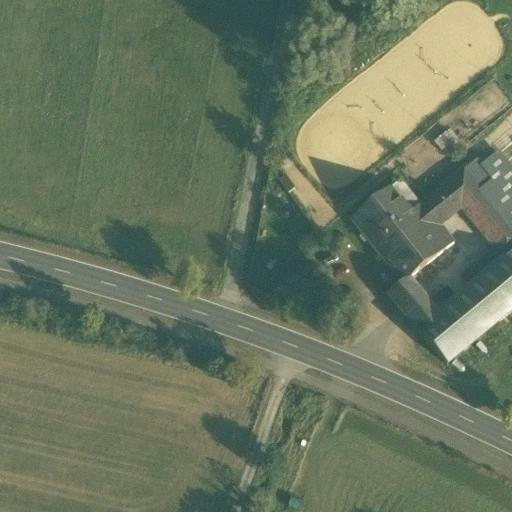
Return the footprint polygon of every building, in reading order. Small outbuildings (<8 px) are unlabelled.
[(434,145),(440,154),(457,142),(451,132),(434,145)] [(462,281),(469,291),(505,261),(511,255),(511,173),(497,156),(481,169),(476,162),(421,206),(439,228),(461,211),(496,253),(462,281)] [(400,183),(391,190),(410,215),(419,207),(400,183)] [(349,222),(401,286),(407,281),(408,283),(454,246),(439,228),(421,206),(419,207),(410,215),(391,190),(390,189),(349,222)] [(456,302),(439,316),(418,334),(444,365),(446,368),(494,327),(511,312),(511,269),(505,261),(469,291),(456,302)] [(387,297),(397,309),(416,293),(408,283),(407,281),(401,286),(387,297)] [(431,306),(439,316),(456,302),(448,292),(431,306)] [(428,303),(416,293),(397,309),(407,321),(428,303)] [(431,306),(428,303),(407,321),(418,334),(439,316),(431,306)] [(506,341),(511,335),(511,312),(494,327),(506,341)]
